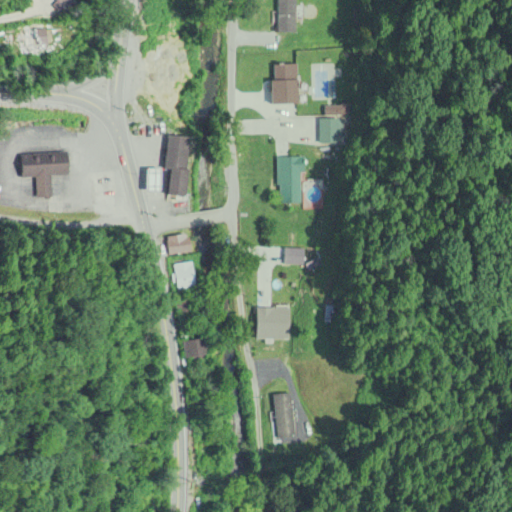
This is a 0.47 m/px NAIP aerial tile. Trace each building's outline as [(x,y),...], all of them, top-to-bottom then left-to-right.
[(275,0),(276,34),(295,34),(295,0),(275,0)] [(30,51),(63,51),(62,30),(30,30),(30,51)] [(156,94),(178,92),(175,59),(152,62),(156,94)] [(298,66),(271,66),(271,105),(298,105),(298,66)] [(170,171),(169,196),(187,197),(188,138),(165,138),(164,171),(170,171)] [(20,178),(35,178),(36,200),(51,199),(51,177),(66,177),(65,155),(20,156),(20,178)] [(301,158),(276,158),(276,204),(301,204),(301,158)] [(149,190),(160,190),(160,175),(149,175),(149,190)] [(191,253),(189,235),(166,238),(168,256),(191,253)] [(302,265),(302,249),(282,249),(282,265),(302,265)] [(176,292),(194,288),(189,262),(171,266),(176,292)] [(295,283),(269,282),(268,305),(294,306),(295,283)] [(180,342),(183,362),(207,359),(205,339),(180,342)] [(273,396),(274,443),(291,443),(290,395),(273,396)]
